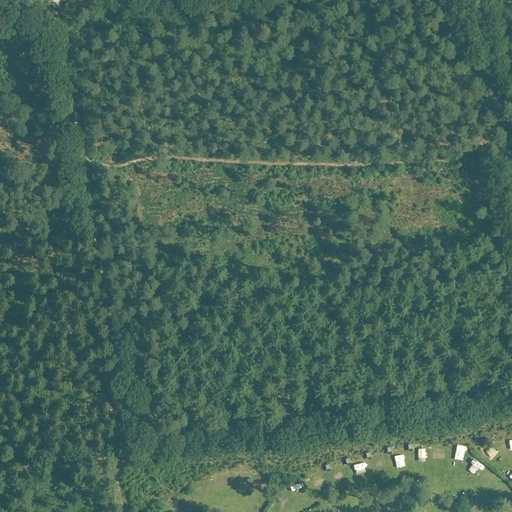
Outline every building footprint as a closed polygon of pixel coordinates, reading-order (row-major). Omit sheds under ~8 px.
[(487,451),(482,458),(487,461),(492,455),(487,451)] [(455,471),(465,473),(468,458),(458,456),(455,471)] [(388,462),(392,470),(402,465),(399,457),(388,462)] [(476,473),(483,478),(489,470),(482,465),(476,473)] [(335,474),(337,483),(346,481),(344,472),(335,474)] [(495,475),(487,487),(493,492),(502,480),(495,475)] [(220,479),(226,495),(235,492),(230,476),(220,479)] [(319,479),(312,482),(315,491),(322,489),(319,479)] [(261,481),(257,484),(263,492),(267,489),(261,481)] [(295,487),(297,497),(307,495),(304,485),(295,487)] [(201,497),(209,493),(206,489),(199,493),(201,497)] [(189,499),(193,507),(200,503),(196,495),(189,499)] [(278,506),(288,511),(292,503),(282,498),(278,506)] [(462,511),(463,502),(450,501),(448,511),(462,511)]
